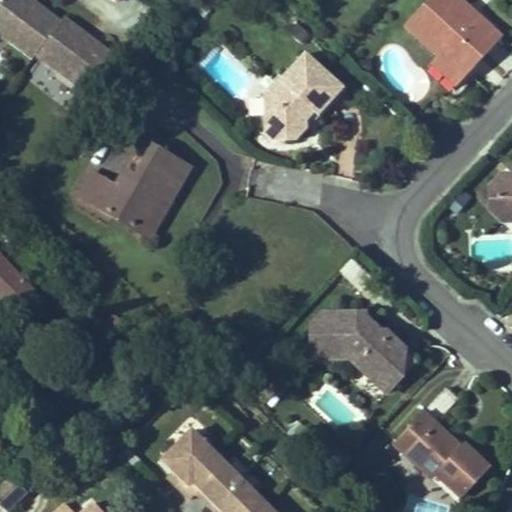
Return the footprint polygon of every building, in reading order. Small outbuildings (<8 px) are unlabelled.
[(36,55),(60,23),(30,0),(0,0),(0,33),(33,59),(36,55)] [(459,0),(429,0),(406,25),(439,57),(451,67),(456,62),(469,74),(501,39),(476,15),(468,24),(461,17),(469,8),(459,0)] [(468,24),(476,15),(469,8),(461,17),(468,24)] [(113,57),(64,19),(60,23),(36,55),(85,92),(113,57)] [(343,89),(305,55),(282,80),(279,78),(265,94),(266,131),(286,131),(286,141),(295,140),(305,129),(305,122),(314,112),(318,116),(343,89)] [(469,74),(456,62),(451,67),(439,57),(431,66),(455,89),(469,74)] [(305,129),(318,116),(314,112),(305,122),(305,129)] [(286,131),(266,131),(266,139),(270,141),(286,141),(286,131)] [(93,174),(79,196),(140,232),(162,194),(171,199),(189,169),(153,147),(135,178),(125,173),(116,188),(93,174)] [(511,173),(502,174),(489,187),(490,211),(504,224),(511,214),(511,173)] [(162,194),(140,232),(148,237),(171,199),(162,194)] [(26,282),(0,254),(0,301),(3,304),(26,282)] [(350,260),(339,272),(355,288),(367,276),(350,260)] [(10,312),(34,290),(26,282),(3,304),(10,312)] [(129,332),(111,313),(98,325),(116,344),(129,332)] [(417,362),(386,333),(373,333),(365,326),(365,314),(323,314),(323,325),(312,325),(312,358),(350,358),(387,393),(417,362)] [(243,341),(226,325),(214,338),(230,354),(243,341)] [(458,399),(445,388),(394,443),(433,479),(437,475),(462,499),(490,469),(463,444),(461,446),(436,423),(458,399)] [(272,511),(192,432),(163,461),(174,471),(183,480),(177,486),(192,500),(198,494),(202,489),(224,511),(272,511)] [(348,463),(330,446),(316,461),(334,479),(341,471),(348,463)] [(183,480),(174,471),(169,477),(177,486),(183,480)] [(348,493),(356,485),(341,471),(334,479),(348,493)] [(9,511),(28,494),(9,474),(0,482),(0,507),(4,511),(9,511)] [(358,502),(365,494),(356,485),(348,493),(358,502)] [(224,511),(202,489),(198,494),(216,511),(224,511)]
